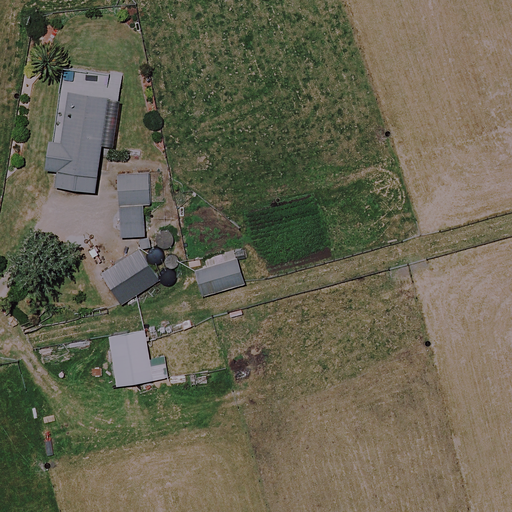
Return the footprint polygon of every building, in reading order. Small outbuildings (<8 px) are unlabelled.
[(92,94),(94,83),(79,81),(62,79),(53,143),(49,142),(45,169),(57,171),(55,187),(95,193),(109,96),(92,94)] [(148,178),(118,179),(121,238),(145,237),(143,205),(149,205),(148,178)] [(168,226),(152,236),(162,253),(178,243),(168,226)] [(119,305),(158,282),(148,265),(160,258),(152,245),(101,274),(119,305)] [(244,285),(237,261),(195,272),(202,297),(244,285)] [(148,360),(144,331),(109,336),(117,387),(167,379),(163,358),(148,360)]
